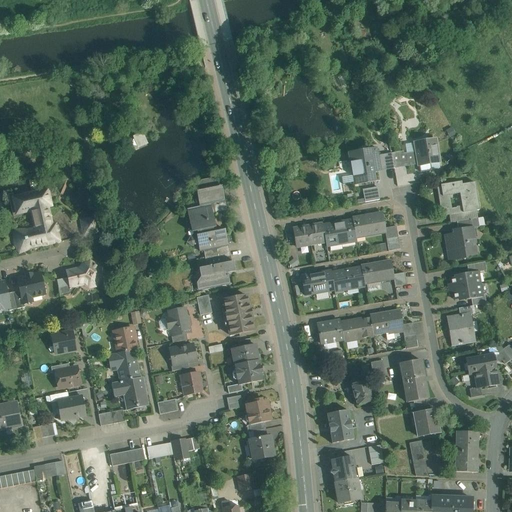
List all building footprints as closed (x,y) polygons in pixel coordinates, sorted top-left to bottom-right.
[(142,132),(132,136),(138,149),(148,144),(146,139),(142,132)] [(435,139),(415,142),(417,152),(407,153),(408,163),(418,161),(419,166),(439,163),(435,139)] [(376,148),(348,152),(350,160),(354,182),(354,185),(375,181),(374,172),(373,172),(373,169),(382,167),(380,155),(377,156),(376,148)] [(404,151),(391,153),(394,165),(408,163),(407,153),(404,154),(404,151)] [(391,153),(380,155),(382,167),(394,165),(391,153)] [(350,160),(338,162),(342,184),(354,182),(350,160)] [(214,178),(206,179),(207,181),(200,182),(198,185),(203,210),(212,208),(213,213),(224,211),(217,180),(214,178)] [(449,215),(476,211),(479,210),(475,183),(462,185),(462,182),(441,185),(441,187),(437,188),(441,210),(445,209),(446,216),(449,215)] [(381,200),(379,186),(364,188),(366,202),(381,200)] [(51,226),(47,207),(51,206),(47,190),(13,197),(16,213),(31,210),(35,229),(23,232),(27,248),(29,247),(58,241),(55,225),(51,226)] [(212,208),(191,212),(199,251),(206,250),(207,257),(205,258),(206,262),(216,260),(214,248),(228,245),(225,230),(214,232),(213,228),(215,227),(212,208)] [(476,211),(449,215),(450,222),(447,223),(447,224),(457,222),(478,218),(476,211)] [(382,213),(352,219),(352,221),(355,237),(385,232),(384,228),(382,213)] [(95,218),(81,221),(84,235),(98,232),(95,218)] [(478,218),(457,222),(458,230),(473,228),(479,227),(478,218)] [(352,221),(323,226),(326,242),(326,245),(356,239),(355,237),(352,221)] [(315,226),(312,226),(311,226),(308,227),(311,245),(314,244),(314,245),(315,245),(314,244),(322,243),(323,243),(326,242),(323,226),(322,224),(316,226),(316,225),(315,225),(315,226)] [(396,226),(384,228),(385,232),(386,240),(398,238),(396,226)] [(300,228),(293,230),(296,247),(299,247),(300,247),(308,245),(308,246),(308,245),(311,245),(308,227),(304,228),(304,227),(303,227),(304,228),(301,228),(300,228)] [(458,230),(453,231),(454,234),(445,236),(447,251),(452,250),(454,261),(462,259),(464,261),(465,259),(466,258),(466,257),(476,255),(474,244),(475,243),(473,228),(458,230)] [(398,238),(386,240),(387,246),(399,243),(398,238)] [(399,243),(387,246),(389,252),(400,249),(399,243)] [(228,245),(214,248),(216,260),(230,257),(228,245)] [(230,257),(216,260),(217,265),(231,262),(230,257)] [(231,262),(217,265),(216,260),(206,262),(207,267),(203,268),(204,276),(201,277),(197,283),(198,289),(200,289),(229,283),(228,275),(225,276),(224,273),(235,271),(233,262),(231,262)] [(390,261),(361,266),(361,268),(364,285),(394,279),(393,275),(390,261)] [(90,262),(83,264),(84,268),(66,272),(68,280),(70,287),(74,286),(90,283),(95,287),(102,276),(101,269),(90,262)] [(485,262),(467,266),(468,273),(477,272),(486,271),(485,262)] [(332,274),(331,274),(334,290),(334,292),(343,291),(342,289),(357,286),(357,288),(364,287),(364,285),(361,268),(332,274)] [(331,272),(301,277),(305,296),(334,290),(331,274),(332,274),(331,272)] [(468,273),(461,275),(462,277),(451,279),(452,289),(480,285),(477,272),(468,273)] [(405,273),(393,275),(394,279),(395,287),(407,285),(405,273)] [(32,274),(26,275),(26,277),(17,279),(20,291),(23,304),(24,304),(32,302),(31,295),(36,294),(36,296),(45,295),(40,274),(32,276),(32,274)] [(68,280),(57,282),(60,297),(69,295),(74,286),(70,287),(68,280)] [(4,282),(0,282),(0,304),(8,303),(6,294),(4,282)] [(480,285),(452,289),(454,300),(465,298),(466,300),(471,299),(482,297),(480,285)] [(20,291),(12,293),(16,309),(24,308),(24,304),(23,304),(20,291)] [(12,293),(6,294),(8,303),(9,311),(16,309),(12,293)] [(208,296),(197,298),(200,316),(212,314),(208,296)] [(246,296),(223,301),(230,336),(254,331),(251,316),(252,316),(250,310),(249,311),(246,296)] [(482,297),(471,299),(472,306),(486,304),(485,296),(482,297)] [(471,306),(458,309),(460,316),(470,314),(470,315),(473,314),(471,306)] [(185,309),(168,312),(170,319),(166,320),(168,330),(172,329),(173,336),(173,337),(186,334),(190,333),(185,309)] [(399,311),(370,316),(370,318),(373,335),(403,330),(402,325),(399,311)] [(142,322),(139,313),(131,315),(134,325),(142,322)] [(460,316),(447,318),(449,327),(450,327),(453,345),(475,342),(470,315),(470,314),(460,316)] [(360,321),(354,322),(353,321),(340,323),(341,326),(343,339),(344,342),(373,336),(373,335),(370,318),(361,320),(360,321)] [(334,323),(318,326),(318,325),(317,325),(321,344),(321,343),(343,339),(341,326),(335,327),(334,323)] [(414,323),(402,325),(403,330),(404,337),(416,335),(414,323)] [(132,328),(114,332),(119,354),(133,351),(136,351),(132,328)] [(72,332),(52,336),(55,354),(76,350),(72,332)] [(186,334),(173,337),(173,336),(171,337),(173,343),(187,340),(186,334)] [(250,339),(238,342),(239,348),(251,346),(250,339)] [(417,341),(405,343),(406,349),(418,347),(417,341)] [(193,345),(169,350),(172,365),(172,366),(188,363),(196,361),(193,345)] [(239,348),(229,350),(232,366),(235,366),(258,361),(255,345),(251,346),(239,348)] [(511,359),(511,347),(510,345),(503,350),(510,360),(511,359)] [(501,346),(489,349),(491,355),(493,355),(494,361),(502,360),(497,354),(503,350),(501,346)] [(510,360),(503,350),(497,354),(502,360),(505,364),(510,360)] [(119,354),(108,356),(111,370),(119,369),(121,382),(139,378),(133,351),(119,354)] [(491,355),(466,360),(468,372),(495,367),(494,361),(493,355),(491,355)] [(420,360),(401,363),(408,403),(414,402),(426,399),(428,399),(420,360)] [(258,361),(235,366),(236,371),(235,371),(237,381),(238,381),(238,385),(239,386),(241,386),(262,381),(261,374),(262,374),(261,367),(260,367),(258,361)] [(382,361),(371,363),(374,380),(386,378),(382,361)] [(188,363),(172,366),(172,365),(171,366),(172,372),(189,369),(188,363)] [(69,364),(51,367),(52,374),(55,373),(70,370),(69,364)] [(495,367),(468,372),(469,375),(474,374),(477,388),(477,389),(481,388),(499,385),(495,367)] [(70,370),(55,373),(59,388),(80,384),(77,368),(70,370)] [(30,373),(23,375),(24,377),(21,378),(22,384),(25,383),(26,386),(32,385),(30,373)] [(198,373),(181,376),(185,396),(200,393),(199,386),(200,384),(198,373)] [(121,382),(112,384),(115,398),(125,396),(128,410),(128,409),(147,405),(147,406),(142,378),(139,378),(121,382)] [(368,380),(351,386),(357,406),(374,401),(368,380)] [(238,385),(227,387),(229,394),(242,391),(241,386),(239,386),(238,385)] [(477,388),(469,389),(471,398),(482,396),(481,388),(477,389),(477,388)] [(67,393),(50,396),(51,403),(57,402),(57,401),(69,399),(67,393)] [(69,399),(57,401),(57,402),(58,407),(55,412),(60,415),(61,421),(67,420),(74,425),(78,418),(85,416),(82,396),(69,399)] [(240,396),(227,399),(228,405),(241,402),(240,396)] [(261,399),(255,401),(255,403),(246,405),(248,416),(247,416),(248,422),(250,422),(250,425),(264,423),(270,422),(266,401),(262,402),(261,399)] [(426,399),(414,402),(415,408),(427,406),(426,399)] [(175,400),(169,401),(171,413),(177,412),(175,400)] [(169,401),(163,402),(166,414),(171,413),(169,401)] [(163,402),(157,403),(160,415),(166,414),(163,402)] [(241,402),(228,405),(229,410),(243,408),(241,402)] [(16,403),(0,406),(0,430),(21,426),(16,403)] [(427,406),(415,408),(416,414),(428,411),(427,406)] [(416,414),(414,414),(419,437),(419,435),(438,431),(439,433),(435,410),(428,411),(416,414)] [(117,411),(111,412),(113,424),(119,423),(117,411)] [(348,411),(327,415),(332,444),(353,440),(348,411)] [(111,412),(105,414),(107,425),(113,424),(111,412)] [(105,414),(99,415),(101,427),(107,425),(105,414)] [(250,425),(247,426),(248,433),(253,432),(266,430),(264,423),(250,425)] [(53,424),(47,425),(49,437),(55,436),(53,424)] [(40,427),(32,428),(35,440),(43,438),(40,427)] [(266,430),(253,432),(254,439),(267,436),(266,430)] [(477,432),(457,432),(456,472),(476,472),(475,471),(476,465),(477,440),(476,440),(476,434),(477,434),(477,432)] [(254,439),(249,440),(253,461),(273,457),(271,448),(272,448),(270,436),(267,436),(254,439)] [(197,437),(185,440),(188,452),(200,449),(197,437)] [(185,440),(173,442),(177,460),(189,458),(188,452),(185,440)] [(422,441),(409,443),(410,450),(423,447),(422,441)] [(171,444),(158,446),(161,459),(174,457),(171,444)] [(161,459),(158,446),(147,448),(149,461),(161,459)] [(380,446),(368,448),(371,465),(383,463),(380,446)] [(423,447),(410,450),(412,456),(424,453),(423,447)] [(143,449),(136,450),(138,462),(145,460),(143,449)] [(136,450),(110,455),(112,467),(138,462),(136,450)] [(424,453),(412,456),(413,462),(425,460),(424,453)] [(353,458),(331,461),(333,470),(330,473),(333,475),(335,483),(356,479),(355,479),(353,468),(354,468),(353,458)] [(425,460),(413,462),(414,468),(427,466),(425,460)] [(63,462),(55,463),(57,476),(65,475),(63,462)] [(55,463),(44,465),(47,478),(57,476),(55,463)] [(44,465),(34,467),(34,470),(36,480),(47,478),(44,465)] [(427,466),(414,468),(415,476),(429,477),(427,466)] [(34,470),(0,476),(0,488),(36,482),(36,480),(34,470)] [(250,475),(237,477),(240,492),(253,489),(250,475)] [(356,479),(335,483),(339,504),(360,500),(356,479)] [(471,511),(472,499),(431,497),(431,503),(430,511),(471,511)] [(92,501),(82,503),(83,510),(93,508),(92,501)] [(415,511),(416,502),(401,501),(401,505),(400,511),(415,511)] [(430,511),(431,503),(416,502),(415,511),(430,511)] [(239,511),(238,506),(230,507),(229,503),(222,505),(222,511),(239,511)]
